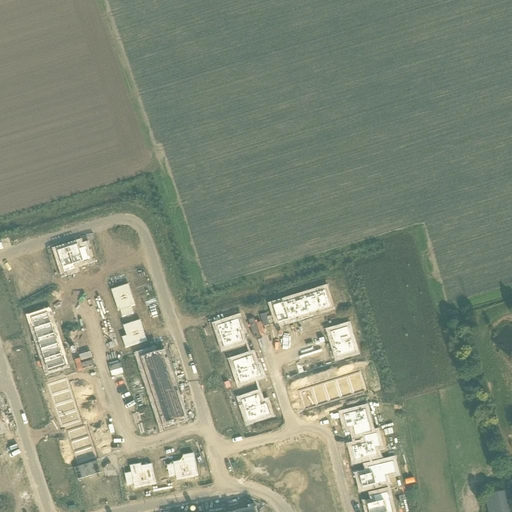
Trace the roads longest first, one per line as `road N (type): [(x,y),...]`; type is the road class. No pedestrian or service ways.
road 1 (residential): [(205,421),(143,224),(119,216),(0,254)]
road 2 (residential): [(83,302),(128,442),(205,421)]
road 3 (residential): [(10,383),(48,511)]
